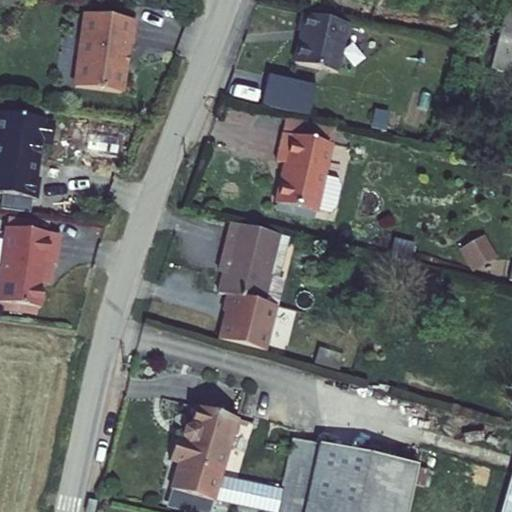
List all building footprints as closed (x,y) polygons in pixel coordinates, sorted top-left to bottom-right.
[(511,5),(506,4),(491,69),(511,74),(511,5)] [(130,41),(133,18),(83,11),(74,85),(120,91),(127,42),(130,41)] [(348,25),(301,14),(296,31),(298,32),(291,63),(338,74),(348,25)] [(315,87),(267,76),(260,107),(308,117),(315,87)] [(0,192),(5,193),(35,197),(39,198),(42,180),(37,176),(35,175),(37,159),(40,159),(42,140),(53,142),(56,121),(45,120),(46,118),(0,110),(0,192)] [(390,114),(373,111),(371,124),(387,127),(390,114)] [(285,118),(282,134),(332,145),(335,128),(285,118)] [(282,134),(281,134),(274,162),(282,164),(273,204),(276,205),(315,213),(317,213),(318,211),(326,177),(333,145),(332,145),(282,134)] [(338,179),(326,177),(318,211),(330,214),(336,207),(341,188),(338,179)] [(35,197),(5,193),(3,208),(32,212),(35,197)] [(315,213),(276,205),(274,212),(314,221),(315,213)] [(216,272),(221,274),(217,294),(225,296),(264,305),(280,236),(228,223),(216,272)] [(58,264),(62,234),(9,227),(0,296),(0,301),(43,307),(49,263),(58,264)] [(280,236),(264,305),(278,308),(285,280),(278,279),(288,238),(280,236)] [(498,258),(484,236),(459,250),(472,273),(498,258)] [(414,244),(394,239),(390,255),(411,260),(414,244)] [(264,305),(225,296),(220,312),(223,313),(216,341),(266,353),(278,308),(264,305)] [(318,349),(314,364),(338,371),(343,356),(318,349)] [(221,477),(238,421),(192,408),(187,427),(182,430),(179,439),(175,438),(168,463),(175,466),(168,491),(170,491),(212,503),(214,504),(215,502),(221,477)] [(407,511),(417,467),(292,440),(281,490),(283,491),(277,511),(407,511)] [(428,471),(418,469),(414,486),(424,488),(428,471)] [(511,511),(511,472),(500,511),(511,511)] [(277,511),(283,491),(281,490),(221,477),(215,502),(259,511),(277,511)] [(176,511),(209,511),(212,503),(170,491),(165,510),(176,511)] [(93,511),(96,501),(88,500),(85,511),(93,511)]
